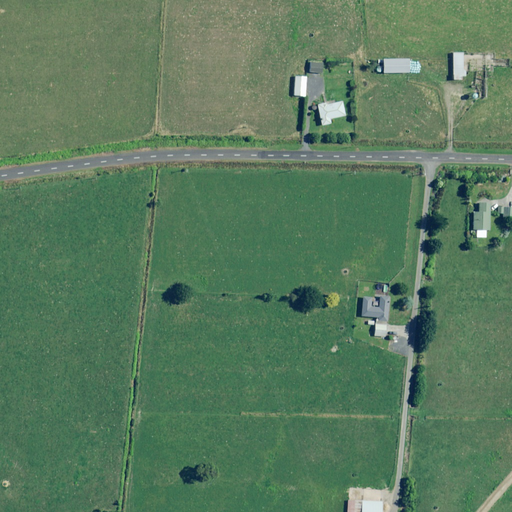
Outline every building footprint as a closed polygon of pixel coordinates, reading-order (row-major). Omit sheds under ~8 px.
[(462,70),(461,53),(451,53),(451,80),(461,80),(461,76),(464,76),(464,70),(462,70)] [(407,73),(407,59),(381,59),(381,73),(407,73)] [(321,63),(308,63),(308,73),(320,73),(321,63)] [(304,77),(293,76),(292,96),(303,96),(304,77)] [(344,116),(341,101),(331,104),(331,102),(316,105),(321,126),(329,124),(328,119),(344,116)] [(488,203),(478,203),(478,212),(473,212),(473,230),(475,230),(475,238),(484,238),(485,230),(487,230),(488,203)] [(511,208),(497,207),(497,213),(502,214),(502,217),(511,218),(511,208)] [(388,297),(379,296),(378,308),(369,307),(370,298),(362,297),(361,310),(360,310),(359,316),(377,318),(377,321),(385,322),(388,297)] [(384,325),(374,324),(373,336),(384,337),(384,325)] [(397,349),(398,346),(393,344),(392,347),(388,346),(387,350),(400,354),(402,350),(397,349)] [(379,511),(380,502),(346,500),(345,511),(379,511)]
